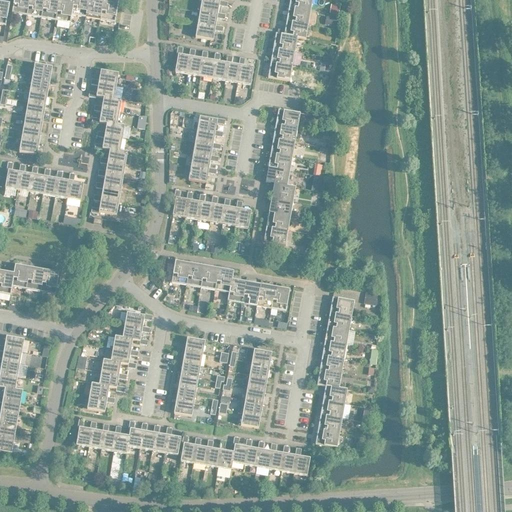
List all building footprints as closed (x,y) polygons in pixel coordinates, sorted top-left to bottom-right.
[(0,0),(0,22),(8,24),(11,3),(7,2),(6,4),(3,3),(3,1),(0,0)] [(15,0),(13,12),(29,14),(31,0),(15,0)] [(31,0),(29,14),(43,17),(46,0),(31,0)] [(46,0),(43,17),(57,20),(60,0),(46,0)] [(60,0),(57,20),(72,22),(74,14),(73,14),(76,0),(75,0),(74,0),(71,0),(71,2),(68,1),(67,0),(60,0)] [(75,0),(76,0),(73,14),(74,14),(88,16),(90,0),(75,0)] [(90,0),(88,16),(102,19),(105,0),(90,0)] [(112,0),(105,0),(102,19),(117,21),(120,0),(115,0),(116,1),(112,0)] [(210,0),(203,0),(202,11),(219,14),(220,12),(221,5),(229,6),(229,1),(222,0),(221,0),(222,2),(210,0)] [(292,0),(291,6),(313,10),(314,0),(292,0)] [(334,4),(333,13),(340,14),(341,5),(334,4)] [(290,14),(289,20),(310,24),(313,10),(291,6),(290,10),(293,11),(292,14),(290,14)] [(202,11),(200,24),(217,27),(218,25),(219,17),(226,19),(227,14),(220,12),(219,14),(202,11)] [(329,16),(327,24),(339,25),(340,17),(329,16)] [(287,28),(286,34),(286,35),(299,37),(308,39),(310,24),(289,20),(288,25),(290,25),(290,28),(287,28)] [(217,27),(200,24),(197,37),(215,40),(217,30),(224,31),(225,26),(218,25),(217,27)] [(276,41),(275,48),(297,51),(299,37),(286,35),(286,34),(278,33),(277,37),(279,38),(279,41),(276,41)] [(177,71),(190,74),(193,56),(191,56),(183,55),(185,47),(180,46),(178,54),(180,54),(177,71)] [(190,74),(202,76),(205,58),(203,58),(196,57),(197,49),(192,48),(191,56),(193,56),(190,74)] [(274,55),(273,62),(294,66),(297,51),(275,48),(274,52),(277,52),(276,56),(274,55)] [(202,76),(215,78),(218,61),(216,60),(208,59),(210,51),(204,50),(203,58),(205,58),(202,76)] [(215,78),(227,80),(230,63),(228,62),(221,61),(222,53),(217,53),(216,60),(218,61),(215,78)] [(227,80),(239,82),(243,65),(240,64),(233,63),(234,56),(229,55),(228,62),(230,63),(227,80)] [(243,65),(239,82),(252,85),(255,67),(246,65),(247,58),(242,57),(240,64),(243,65)] [(294,66),(273,62),(272,66),(274,67),(274,70),(271,70),(270,77),(292,81),(294,66)] [(37,63),(34,76),(52,79),(54,66),(37,63)] [(93,83),(100,85),(100,83),(118,86),(120,73),(103,70),(101,79),(93,78),(93,83)] [(34,76),(32,89),(50,92),(52,79),(34,76)] [(98,95),(106,96),(116,98),(118,86),(100,83),(100,85),(99,92),(91,91),(90,96),(98,97),(98,95)] [(32,89),(30,101),(48,104),(50,92),(32,89)] [(96,109),(103,111),(103,109),(121,112),(123,99),(116,98),(106,96),(104,106),(97,104),(96,109)] [(30,101),(28,113),(45,117),(48,104),(30,101)] [(279,117),(278,124),(299,128),(302,113),(306,114),(308,105),(302,104),(301,113),(280,109),(279,114),(282,114),(281,117),(279,117)] [(101,121),(109,123),(109,122),(119,124),(121,112),(103,109),(103,111),(102,118),(94,117),(93,122),(101,123),(101,121)] [(28,113),(26,126),(43,129),(45,117),(28,113)] [(141,115),(139,128),(147,129),(149,116),(144,116),(141,115)] [(202,116),(199,129),(217,132),(217,130),(219,123),(226,124),(227,119),(219,118),(219,119),(202,116)] [(99,136),(106,137),(107,135),(124,138),(126,125),(119,124),(109,122),(109,123),(107,132),(100,131),(99,136)] [(276,131),(275,138),(297,142),(299,128),(278,124),(277,128),(279,128),(279,132),(276,131)] [(26,126),(23,138),(41,141),(43,129),(26,126)] [(199,129),(197,142),(215,145),(215,143),(216,135),(224,137),(225,131),(217,130),(217,132),(199,129)] [(104,148),(112,149),(122,150),(124,138),(107,135),(106,137),(105,144),(97,143),(96,148),(104,149),(104,148)] [(41,141),(23,138),(21,151),(39,154),(41,141)] [(274,146),(273,153),(294,156),(297,142),(275,138),(274,142),(277,143),(276,146),(274,146)] [(197,142),(195,154),(213,157),(213,155),(214,148),(222,149),(223,144),(215,143),(215,145),(197,142)] [(102,162),(109,163),(109,161),(127,164),(129,151),(122,150),(112,149),(110,159),(102,157),(102,162)] [(271,160),(270,167),(292,171),(294,156),(273,153),(272,157),(274,157),(274,161),(271,160)] [(210,170),(211,167),(212,160),(220,161),(221,156),(213,155),(213,157),(195,154),(193,166),(210,170)] [(99,174),(107,176),(107,174),(125,177),(127,164),(109,161),(109,163),(108,171),(100,169),(99,174)] [(7,187),(20,189),(23,172),(21,171),(13,170),(15,162),(10,162),(8,169),(10,170),(7,187)] [(20,189),(32,191),(35,174),(33,174),(26,172),(27,165),(22,164),(21,171),(23,172),(20,189)] [(317,164),(315,175),(324,176),(325,165),(317,164)] [(32,191),(45,194),(48,176),(46,176),(38,174),(40,167),(35,166),(33,174),(35,174),(32,191)] [(210,170),(193,166),(190,179),(208,182),(210,172),(217,174),(218,169),(211,167),(210,170)] [(267,182),(276,183),(289,185),(292,171),(270,167),(269,171),(272,172),(271,175),(269,175),(267,182)] [(45,194),(57,196),(60,178),(58,178),(51,177),(52,169),(47,168),(46,176),(48,176),(45,194)] [(57,196),(70,198),(73,180),(70,180),(63,179),(64,171),(59,170),(58,178),(60,178),(57,196)] [(73,180),(70,198),(82,200),(85,183),(75,181),(77,173),(72,173),(70,180),(73,180)] [(97,187),(105,188),(105,186),(123,189),(125,177),(107,174),(107,176),(106,183),(98,182),(97,187)] [(316,176),(313,191),(326,193),(328,178),(316,176)] [(141,181),(139,189),(146,190),(147,182),(141,181)] [(274,191),(273,197),(295,201),(298,186),(289,185),(276,183),(275,187),(277,188),(277,191),(274,191)] [(95,199),(103,201),(103,198),(121,201),(123,189),(105,186),(105,188),(103,195),(96,194),(95,199)] [(174,215),(187,217),(190,200),(188,199),(181,198),(182,190),(177,189),(176,197),(178,197),(174,215)] [(187,217),(200,219),(203,202),(201,201),(193,200),(195,192),(190,192),(188,199),(190,200),(187,217)] [(200,219),(212,221),(215,204),(213,204),(206,202),(207,195),(202,194),(201,201),(203,202),(200,219)] [(212,221),(225,224),(228,206),(226,206),(218,204),(219,197),(214,196),(213,204),(215,204),(212,221)] [(272,205),(271,212),(292,216),(295,201),(273,197),(273,202),(275,202),(274,206),(272,205)] [(103,198),(103,201),(101,208),(94,207),(93,212),(101,213),(101,211),(118,214),(121,201),(103,198)] [(240,208),(238,208),(231,207),(232,199),(227,198),(226,206),(228,206),(225,224),(237,226),(240,208)] [(238,208),(240,208),(237,226),(250,228),(253,211),(243,209),(244,201),(239,200),(238,208)] [(17,208),(16,216),(27,218),(29,210),(17,208)] [(31,210),(30,218),(38,220),(40,211),(31,210)] [(269,219),(268,226),(290,230),(292,216),(271,212),(270,216),(272,217),(272,220),(269,219)] [(67,216),(65,223),(76,225),(82,222),(83,219),(67,216)] [(290,230),(268,226),(267,231),(270,231),(269,234),(267,234),(266,241),(287,245),(290,230)] [(173,282),(188,284),(192,263),(188,262),(187,264),(184,264),(184,261),(177,260),(173,282)] [(188,284),(203,287),(206,265),(202,264),(202,267),(198,266),(199,264),(192,263),(188,284)] [(17,264),(15,272),(16,272),(13,285),(14,285),(28,288),(32,267),(27,266),(27,268),(24,268),(24,265),(17,264)] [(203,287),(217,289),(221,268),(216,267),(216,269),(213,269),(213,266),(206,265),(203,287)] [(38,268),(32,267),(28,288),(42,291),(46,269),(42,268),(41,271),(38,270),(38,268)] [(217,289),(231,292),(234,279),(236,270),(231,269),(230,272),(227,271),(227,269),(221,268),(217,289)] [(53,270),(46,269),(42,291),(57,293),(61,272),(56,271),(56,273),(52,273),(53,270)] [(1,270),(0,277),(0,291),(12,294),(14,285),(13,285),(16,272),(15,272),(12,272),(11,274),(8,273),(8,271),(1,270)] [(229,300),(244,303),(248,281),(244,280),(243,283),(240,282),(240,280),(234,279),(231,292),(229,300)] [(244,303),(259,305),(262,284),(258,283),(258,285),(254,285),(255,282),(248,281),(244,303)] [(259,305),(273,308),(277,286),(273,285),(272,288),(269,287),(269,285),(262,284),(259,305)] [(277,286),(273,308),(288,310),(292,289),(287,288),(286,290),(283,290),(284,287),(277,286)] [(333,305),(332,312),(353,316),(356,301),(334,297),(334,302),(336,302),(335,306),(333,305)] [(129,312),(127,325),(144,328),(144,326),(146,319),(153,320),(154,315),(146,313),(146,315),(129,312)] [(330,319),(329,326),(351,330),(353,316),(332,312),(331,316),(333,317),(333,320),(330,319)] [(127,325),(124,337),(134,339),(142,341),(142,338),(143,331),(151,332),(152,327),(144,326),(144,328),(127,325)] [(328,334),(327,341),(348,344),(351,330),(329,326),(329,331),(331,331),(330,334),(328,334)] [(189,337),(187,350),(204,353),(207,341),(202,340),(203,334),(195,333),(194,338),(189,337)] [(117,335),(115,348),(132,351),(133,349),(134,339),(124,337),(117,335)] [(0,349),(6,351),(6,349),(24,352),(26,339),(8,336),(6,346),(0,344),(0,349)] [(325,348),(324,355),(346,359),(348,344),(327,341),(326,345),(328,345),(328,349),(325,348)] [(115,348),(113,360),(113,361),(123,363),(130,364),(130,362),(132,355),(139,356),(140,351),(133,349),(132,351),(115,348)] [(0,362),(3,363),(4,361),(21,364),(24,352),(6,349),(6,351),(4,358),(0,357),(0,362)] [(256,349),(253,362),(271,365),(273,352),(256,349)] [(187,350),(184,363),(202,366),(204,353),(187,350)] [(80,355),(78,368),(87,369),(89,357),(80,355)] [(323,363),(322,369),(343,373),(346,359),(324,355),(323,359),(326,360),(325,363),(323,363)] [(105,359),(103,372),(120,375),(121,373),(123,363),(113,361),(113,360),(105,359)] [(0,375),(1,376),(2,373),(19,377),(21,364),(4,361),(3,363),(2,370),(0,370),(0,375)] [(253,362),(251,375),(269,378),(271,365),(253,362)] [(184,363),(182,375),(200,378),(202,366),(184,363)] [(319,384),(327,386),(327,385),(341,388),(341,387),(343,373),(322,369),(321,374),(323,374),(323,377),(320,377),(319,384)] [(103,372),(101,384),(111,386),(118,388),(118,385),(119,385),(120,378),(127,379),(128,374),(121,373),(120,375),(103,372)] [(0,386),(7,388),(7,387),(17,389),(19,377),(2,373),(1,376),(0,383),(0,382),(0,386)] [(182,375),(180,387),(198,391),(200,378),(182,375)] [(251,375),(249,387),(267,390),(269,378),(251,375)] [(93,383),(91,395),(109,398),(109,396),(111,386),(101,384),(93,383)] [(326,393),(325,400),(346,404),(349,389),(341,387),(341,388),(327,385),(327,386),(327,390),(329,390),(328,394),(326,393)] [(0,400),(4,402),(5,400),(22,403),(24,390),(17,389),(7,387),(7,388),(5,397),(0,395),(0,400)] [(180,387),(178,400),(195,403),(198,391),(180,387)] [(249,387),(247,399),(264,402),(267,390),(249,387)] [(109,398),(91,395),(89,408),(106,411),(108,401),(116,403),(117,398),(109,396),(109,398)] [(247,399),(245,412),(262,415),(264,402),(247,399)] [(0,413),(2,414),(2,412),(20,415),(22,403),(5,400),(4,402),(3,409),(0,408),(0,413)] [(195,403),(178,400),(176,413),(193,416),(195,403)] [(324,407),(322,414),(344,418),(346,404),(325,400),(324,404),(326,405),(326,408),(324,407)] [(0,425),(0,424),(18,427),(20,415),(2,412),(2,414),(1,421),(0,421),(0,425)] [(262,415),(245,412),(242,425),(260,428),(262,415)] [(321,422),(320,429),(341,432),(344,418),(322,414),(322,419),(324,419),(323,422),(321,422)] [(78,444),(90,447),(94,429),(91,429),(84,427),(85,420),(80,419),(79,427),(81,427),(78,444)] [(129,446),(141,448),(145,430),(142,430),(135,429),(136,421),(131,420),(130,428),(132,428),(130,435),(131,435),(129,446)] [(90,447),(103,449),(106,431),(104,431),(97,429),(98,422),(93,421),(91,429),(94,429),(90,447)] [(141,448),(154,450),(157,433),(155,432),(147,431),(149,423),(144,422),(142,430),(145,430),(141,448)] [(103,449),(115,451),(118,433),(116,433),(109,432),(110,424),(105,423),(104,431),(106,431),(103,449)] [(0,437),(16,440),(18,427),(0,424),(0,425),(0,437)] [(128,453),(129,446),(131,435),(130,435),(121,434),(123,426),(118,425),(116,433),(118,433),(115,451),(128,453)] [(154,450),(166,452),(169,435),(167,434),(160,433),(161,426),(156,425),(155,432),(157,433),(154,450)] [(169,435),(166,452),(179,455),(182,437),(172,435),(174,428),(169,427),(167,434),(169,435)] [(341,432),(320,429),(319,433),(321,433),(321,437),(318,436),(317,443),(339,447),(341,432)] [(182,460),(195,463),(198,445),(196,445),(189,443),(190,436),(185,435),(184,443),(185,443),(182,460)] [(233,462),(234,462),(246,464),(249,447),(247,446),(239,445),(241,437),(236,436),(233,451),(235,452),(233,462)] [(0,437),(0,450),(13,453),(16,440),(0,437)] [(195,463),(207,465),(210,447),(208,447),(201,446),(202,438),(197,437),(196,445),(198,445),(195,463)] [(207,465),(220,467),(223,450),(221,449),(213,448),(215,440),(210,439),(208,447),(210,447),(207,465)] [(246,464),(258,466),(261,449),(259,448),(252,447),(253,440),(248,439),(247,446),(249,447),(246,464)] [(258,466),(271,469),(274,451),(272,451),(264,449),(266,442),(261,441),(259,448),(261,449),(258,466)] [(232,475),(234,462),(233,462),(235,452),(233,451),(226,450),(227,443),(222,442),(221,449),(223,450),(220,467),(219,473),(232,475)] [(271,469),(283,471),(286,453),(284,453),(277,451),(278,444),(273,443),(272,451),(274,451),(271,469)] [(283,471),(295,473),(299,455),(296,455),(289,454),(290,446),(285,445),(284,453),(286,453),(283,471)] [(299,455),(295,473),(308,475),(312,458),(302,456),(303,448),(298,447),(296,455),(299,455)]
